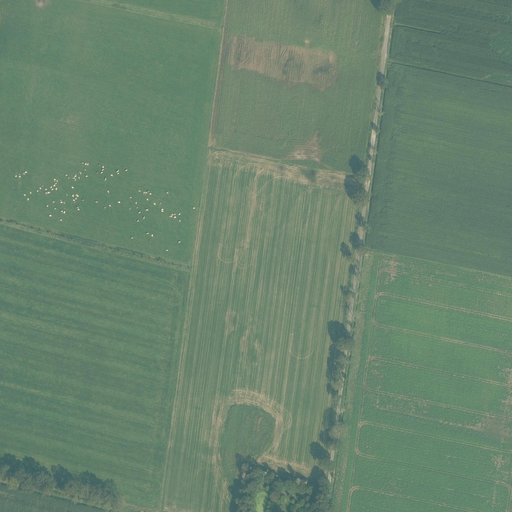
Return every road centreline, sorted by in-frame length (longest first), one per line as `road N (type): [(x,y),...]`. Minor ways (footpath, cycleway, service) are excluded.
road 1 (unclassified): [(325,511),(396,0)]
road 2 (track): [(0,476),(142,511)]
